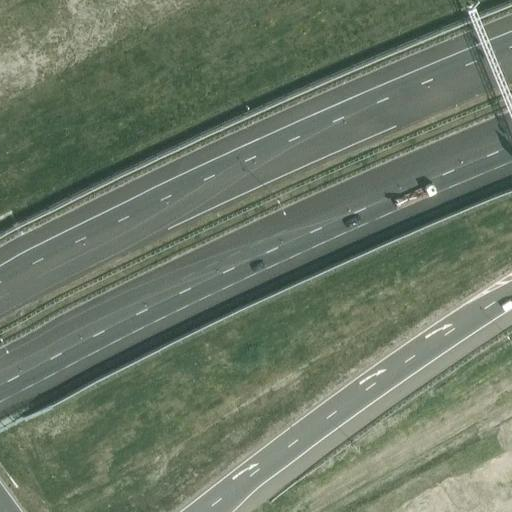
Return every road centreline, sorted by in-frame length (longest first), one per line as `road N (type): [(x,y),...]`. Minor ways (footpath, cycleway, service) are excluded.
road 1 (motorway): [(0,381),(290,239),(511,143)]
road 2 (motorway): [(511,57),(234,176),(0,289)]
road 3 (motorway): [(210,511),(511,297)]
